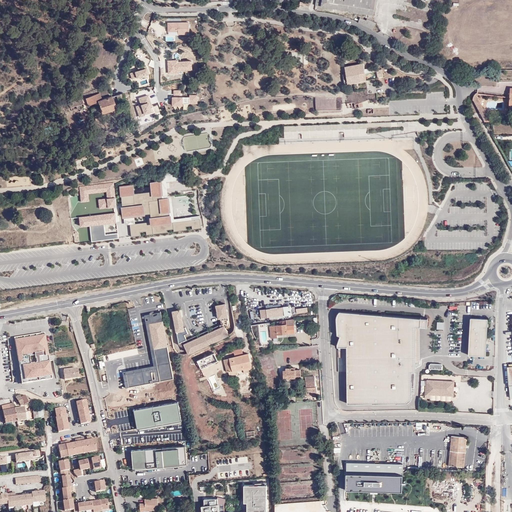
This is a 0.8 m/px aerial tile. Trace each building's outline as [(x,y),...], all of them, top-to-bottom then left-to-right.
[(316,0),(315,5),(350,11),(361,13),(373,14),(374,0),(316,0)] [(360,18),(358,22),(373,30),(376,23),(367,19),(366,20),(360,18)] [(188,22),(168,21),(168,34),(190,35),(188,22)] [(178,61),(168,61),(168,72),(192,72),(191,62),(178,63),(178,61)] [(363,63),(345,66),(347,76),(343,77),(345,85),(361,82),(359,73),(365,72),(363,63)] [(145,68),(133,72),(136,79),(136,80),(147,75),(145,68)] [(109,92),(108,88),(96,92),(84,96),(67,101),(69,106),(80,102),(81,105),(92,102),(93,103),(96,102),(97,105),(89,108),(90,114),(99,111),(99,113),(114,108),(110,97),(100,100),(99,96),(109,92)] [(82,92),(84,96),(96,92),(95,88),(82,92)] [(487,115),(477,96),(478,95),(477,93),(475,94),(474,96),(473,98),(473,100),(484,120),(493,120),(490,116),(489,115),(487,115)] [(125,100),(123,94),(116,96),(118,102),(125,100)] [(138,97),(140,106),(148,104),(149,109),(151,108),(147,95),(138,97)] [(183,98),(173,98),(173,109),(183,108),(183,104),(183,98)] [(148,104),(140,106),(143,117),(151,115),(149,109),(148,104)] [(310,144),(310,153),(347,151),(346,138),(344,138),(344,129),(351,129),(351,124),(283,126),(284,137),(278,137),(278,143),(307,142),(307,144),(310,144)] [(151,190),(133,193),(134,201),(122,202),(123,216),(150,212),(152,223),(173,221),(169,196),(162,197),(161,179),(150,180),(151,190)] [(82,202),(90,201),(89,194),(107,191),(108,198),(99,199),(100,208),(117,206),(114,182),(80,187),(82,202)] [(92,242),(118,240),(118,233),(105,235),(105,226),(116,225),(115,214),(79,217),(80,229),(90,228),(92,242)] [(200,218),(173,221),(174,230),(186,229),(186,225),(192,225),(192,228),(201,227),(200,218)] [(146,221),(130,223),(131,235),(140,234),(140,230),(146,230),(147,233),(153,233),(152,223),(147,224),(146,221)] [(173,221),(152,223),(153,233),(167,231),(167,228),(173,228),(173,221)] [(189,353),(228,335),(226,330),(228,328),(229,325),(229,321),(225,304),(216,305),(219,318),(220,317),(222,324),(220,325),(221,328),(188,342),(184,334),(188,333),(185,327),(184,328),(180,310),(176,311),(173,311),(179,344),(180,345),(182,346),(183,347),(186,346),(189,353)] [(283,307),(260,310),(261,318),(284,315),(283,307)] [(126,388),(129,387),(126,374),(136,372),(154,369),(156,379),(153,380),(153,383),(160,381),(149,324),(151,323),(151,320),(150,317),(158,316),(161,315),(161,312),(144,315),(154,366),(123,372),(126,388)] [(416,360),(415,327),(420,327),(427,327),(428,319),(339,312),(338,314),(337,316),(336,317),(337,335),(340,336),(337,344),(337,347),(347,347),(347,404),(407,403),(412,399),(412,388),(415,388),(416,372),(416,364),(420,364),(420,360),(416,360)] [(149,324),(160,381),(173,379),(161,315),(158,316),(150,317),(151,320),(151,323),(149,324)] [(469,355),(486,356),(488,319),(471,318),(469,355)] [(295,333),(294,319),(286,320),(286,324),(270,326),(271,338),(278,337),(277,334),(295,333)] [(44,331),(13,336),(21,384),(52,378),(44,331)] [(243,355),(242,348),(234,350),(235,356),(243,355)] [(197,360),(201,369),(218,361),(214,353),(197,360)] [(235,356),(223,359),(226,372),(229,371),(237,369),(243,368),(244,373),(253,371),(248,353),(243,355),(235,356)] [(270,358),(261,361),(270,387),(279,384),(270,358)] [(80,367),(66,369),(67,378),(81,377),(80,367)] [(286,370),(283,370),(284,378),(295,378),(295,377),(301,376),(301,369),(295,370),(291,370),(291,368),(286,368),(286,370)] [(156,379),(154,369),(136,372),(126,374),(129,387),(153,383),(153,380),(156,379)] [(305,377),(307,396),(317,395),(317,386),(316,386),(315,376),(305,377)] [(260,377),(254,379),(257,388),(255,389),(256,392),(260,391),(259,388),(263,387),(260,377)] [(426,380),(425,380),(424,398),(430,398),(430,394),(454,396),(454,381),(426,380)] [(28,401),(25,394),(20,397),(20,395),(16,397),(21,405),(28,401)] [(86,401),(76,402),(80,425),(91,423),(86,401)] [(5,422),(16,420),(13,407),(12,402),(3,403),(5,422)] [(177,403),(134,411),(135,419),(137,428),(137,430),(150,427),(170,424),(181,422),(177,403)] [(13,407),(16,420),(26,419),(25,406),(13,407)] [(34,419),(44,417),(42,407),(33,409),(34,419)] [(65,410),(54,412),(58,434),(70,431),(65,410)] [(452,436),(449,466),(463,467),(467,437),(452,436)] [(451,450),(452,437),(445,437),(444,449),(451,450)] [(61,446),(58,447),(60,459),(98,452),(94,439),(92,439),(88,440),(85,441),(75,443),(70,444),(61,446)] [(185,446),(132,450),(133,469),(135,468),(187,464),(186,453),(185,446)] [(472,451),(471,463),(467,462),(467,469),(480,471),(482,452),(472,451)] [(32,453),(14,456),(14,459),(15,464),(33,461),(33,459),(32,453)] [(440,458),(427,457),(426,470),(439,471),(440,458)] [(90,461),(93,469),(94,472),(102,470),(99,459),(90,460),(90,461)] [(87,461),(78,462),(80,472),(89,471),(89,469),(87,462),(87,461)] [(68,462),(58,463),(60,474),(70,473),(68,462)] [(403,472),(403,464),(347,462),(347,471),(403,472)] [(40,476),(14,478),(15,484),(40,482),(40,476)] [(69,477),(61,478),(62,491),(70,490),(71,490),(69,477)] [(104,481),(94,483),(95,493),(105,492),(104,481)] [(482,502),(482,483),(471,483),(471,498),(467,498),(467,502),(482,502)] [(265,511),(266,486),(243,486),(243,503),(246,503),(246,511),(245,511),(218,511),(218,505),(217,505),(217,499),(203,499),(203,506),(201,507),(201,511),(265,511)] [(62,491),(61,491),(63,502),(71,501),(70,490),(62,491)] [(44,492),(31,493),(32,496),(33,504),(45,503),(44,492)] [(32,496),(7,499),(8,508),(8,509),(33,506),(33,504),(32,496)] [(158,498),(145,499),(145,503),(140,503),(140,511),(152,511),(152,510),(158,510),(158,498)] [(107,500),(100,501),(101,511),(108,510),(107,500)] [(72,501),(62,503),(63,511),(71,511),(74,511),(73,506),(72,501)] [(100,501),(92,503),(92,511),(101,511),(100,501)] [(481,511),(482,502),(467,502),(466,511),(481,511)] [(92,511),(92,503),(77,506),(78,511),(92,511)]
